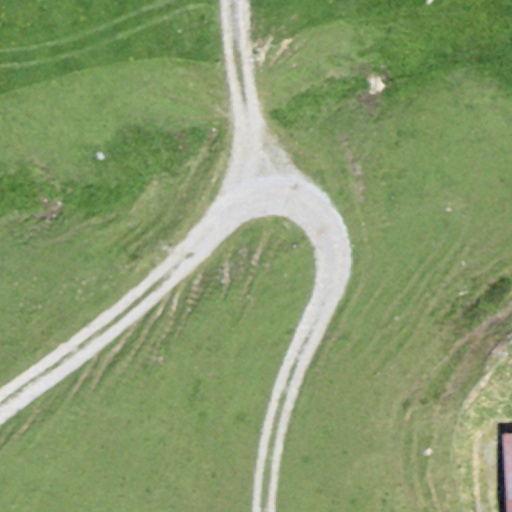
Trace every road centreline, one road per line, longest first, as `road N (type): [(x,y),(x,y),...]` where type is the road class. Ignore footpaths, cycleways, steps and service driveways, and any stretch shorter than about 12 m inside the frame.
road 1 (track): [(268,186),(322,224),(332,268),(285,393),(264,511)]
road 2 (track): [(0,406),(93,338),(220,218),(268,186)]
road 3 (track): [(268,186),(249,139),(235,0)]
